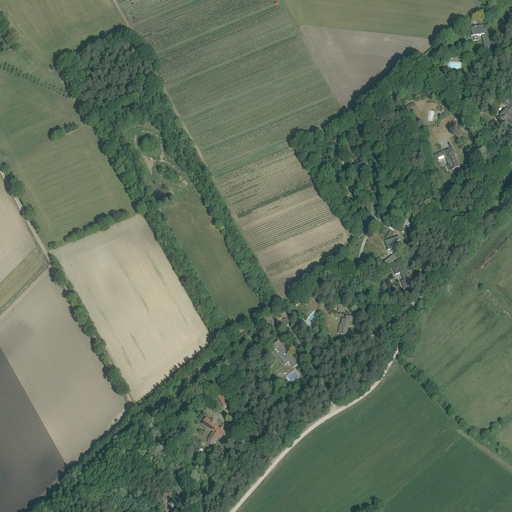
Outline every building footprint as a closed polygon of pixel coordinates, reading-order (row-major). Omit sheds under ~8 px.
[(492,50),(489,39),(488,34),(485,34),(483,27),(478,27),(472,28),(473,37),(482,35),(486,52),(492,50)] [(467,55),(463,52),(462,53),(455,56),(464,62),(467,55)] [(511,99),(510,97),(504,104),(508,107),(498,119),(505,125),(507,122),(511,125),(511,123),(511,115),(511,114),(511,110),(511,109),(511,107),(511,99)] [(405,107),(408,114),(417,110),(414,103),(405,107)] [(467,109),(464,112),(469,118),(472,114),(467,109)] [(434,122),(435,113),(440,114),(440,111),(428,110),(428,122),(434,122)] [(511,135),(506,130),(501,136),(507,141),(508,142),(510,140),(511,137),(511,135)] [(384,147),(380,150),(385,158),(388,162),(392,159),(390,156),(384,147)] [(450,171),(452,170),(460,167),(457,162),(454,154),(455,154),(453,148),(435,156),(436,157),(438,162),(446,158),(449,165),(447,166),(450,171)] [(403,202),(396,191),(391,194),(399,205),(403,202)] [(386,267),(401,256),(397,241),(400,240),(399,237),(386,242),(388,250),(393,248),(395,254),(384,263),(386,267)] [(401,282),(404,289),(415,284),(410,273),(408,274),(407,272),(406,272),(402,264),(393,268),(396,275),(401,273),(404,281),(401,282)] [(379,295),(382,291),(376,287),(373,291),(379,295)] [(296,316),(295,318),(310,329),(312,328),(296,316)] [(343,335),(345,335),(347,335),(350,321),(352,322),(353,318),(348,317),(347,316),(347,317),(346,317),(346,318),(347,318),(346,320),(343,319),(340,334),(343,335)] [(281,322),(285,328),(291,324),(287,318),(281,322)] [(271,347),(274,350),(273,351),(277,357),(278,356),(280,358),(285,365),(289,362),(294,368),(298,364),(290,355),(288,351),(288,352),(286,349),(279,341),(271,347)] [(222,373),(217,376),(222,385),(228,382),(222,373)] [(219,397),(224,407),(230,405),(229,402),(225,394),(219,397)] [(202,425),(214,432),(209,440),(215,444),(219,435),(224,438),(227,433),(223,430),(224,429),(221,427),(220,429),(214,425),(216,422),(211,419),(210,421),(206,418),(202,425)]
